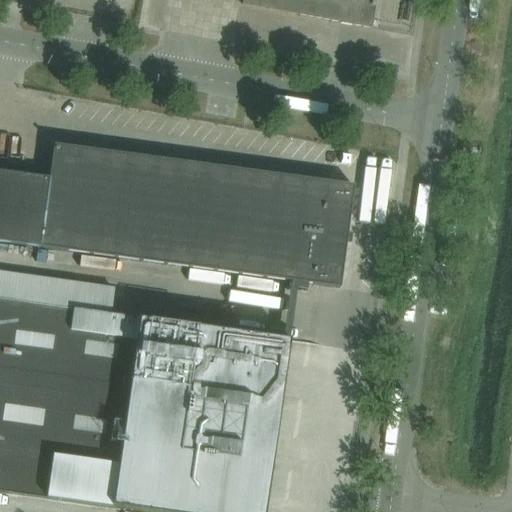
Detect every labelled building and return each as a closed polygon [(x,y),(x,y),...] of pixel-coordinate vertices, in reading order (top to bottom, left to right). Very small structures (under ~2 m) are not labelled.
[(241,0),(241,6),(370,31),(376,0),(241,0)] [(0,244),(338,290),(346,233),(352,187),(52,147),(48,180),(0,174),(0,244)] [(0,273),(0,299),(110,315),(114,290),(0,273)] [(0,494),(111,510),(120,441),(136,321),(0,301),(0,494)] [(120,441),(111,510),(126,511),(263,511),(287,345),(288,342),(136,321),(120,441)]
